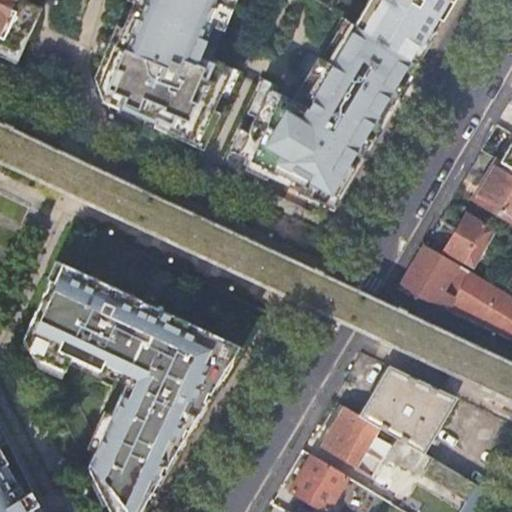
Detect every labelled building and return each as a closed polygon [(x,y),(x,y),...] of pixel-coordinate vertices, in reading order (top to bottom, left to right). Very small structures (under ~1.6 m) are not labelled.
[(0,0),(0,43),(14,49),(33,4),(34,3),(28,0),(0,0)] [(170,123),(202,138),(229,74),(209,66),(212,60),(199,55),(203,45),(216,13),(227,18),(234,0),(144,0),(143,4),(136,2),(101,86),(104,93),(123,101),(120,107),(167,129),(170,123)] [(369,0),(354,25),(415,64),(446,13),(442,10),(447,0),(369,0)] [(446,13),(453,0),(447,0),(442,10),(446,13)] [(0,50),(17,58),(40,7),(33,4),(14,49),(0,43),(0,50)] [(354,25),(342,18),(322,50),(332,56),(328,63),(318,57),(310,72),(319,77),(314,86),(320,89),(314,99),(309,107),(268,89),(238,153),(246,157),(242,164),(331,206),(415,64),(354,25)] [(332,56),(322,50),(321,53),(318,57),(328,63),(332,56)] [(511,139),(499,161),(511,168),(511,139)] [(511,168),(499,161),(476,200),(511,221),(511,168)] [(485,224),(467,214),(445,251),(463,261),(485,224)] [(425,245),(399,289),(511,341),(511,338),(511,296),(471,273),(456,298),(445,291),(459,265),(425,245)] [(471,273),(459,265),(445,291),(456,298),(471,273)] [(67,272),(56,267),(53,274),(65,279),(67,272)] [(87,466),(110,511),(138,511),(161,474),(160,473),(163,465),(166,466),(184,437),(182,436),(186,428),(188,429),(197,415),(212,382),(216,384),(240,343),(119,293),(113,308),(104,304),(110,289),(97,284),(95,289),(87,285),(88,280),(67,272),(65,279),(53,274),(23,338),(31,354),(65,370),(71,355),(100,369),(103,361),(137,376),(128,396),(121,393),(87,466)] [(97,284),(88,280),(87,285),(95,289),(97,284)] [(113,308),(119,293),(110,289),(104,304),(113,308)] [(456,397),(388,366),(361,411),(359,414),(377,425),(406,442),(423,452),(456,397)] [(359,414),(346,407),(325,443),(334,449),(332,454),(351,465),(370,476),(379,461),(394,465),(406,442),(377,425),(359,414)] [(0,511),(43,511),(30,490),(16,498),(0,470),(0,464),(4,462),(0,454),(0,445),(8,441),(0,424),(0,511)] [(481,511),(492,494),(423,452),(406,442),(394,465),(424,475),(466,502),(460,511),(481,511)] [(334,449),(325,443),(322,448),(332,454),(334,449)] [(327,511),(348,477),(311,455),(290,491),(324,511),(327,511)]
